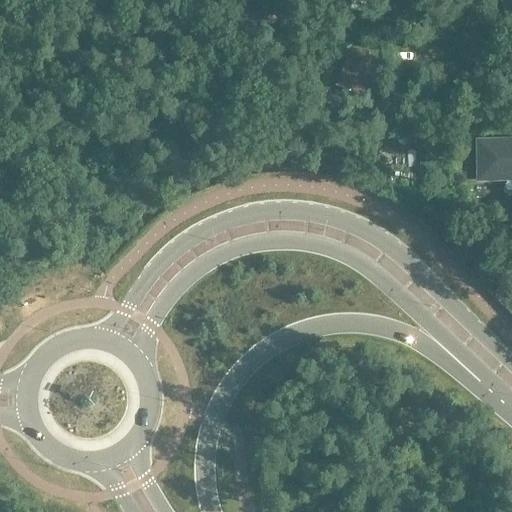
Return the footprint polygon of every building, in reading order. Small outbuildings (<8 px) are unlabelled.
[(274,14),(269,6),(265,0),(225,0),(245,32),(274,14)] [(511,0),(500,0),(508,23),(511,22),(511,0)] [(377,60),(351,49),(335,87),(362,98),(377,60)] [(511,178),(511,142),(478,143),(479,179),(511,178)] [(440,143),(424,144),(425,152),(441,150),(440,143)]
